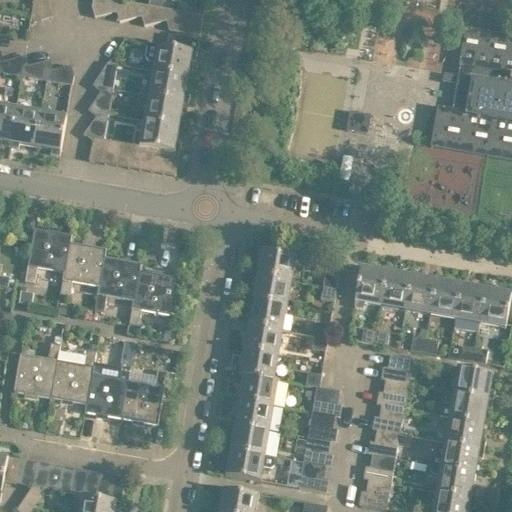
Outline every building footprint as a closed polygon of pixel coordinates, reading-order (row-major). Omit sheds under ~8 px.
[(32,0),(30,17),(40,19),(50,16),(45,0),(32,0)] [(121,0),(91,0),(91,4),(94,16),(116,10),(120,9),(121,0)] [(116,10),(118,20),(141,15),(145,13),(146,4),(124,0),(121,0),(120,9),(116,10)] [(141,15),(143,24),(166,19),(170,18),(172,8),(146,4),(145,13),(141,15)] [(198,35),(202,14),(172,8),(170,18),(166,19),(168,29),(198,35)] [(436,107),(429,145),(429,147),(511,161),(511,38),(464,30),(458,64),(459,64),(451,110),(436,107)] [(153,70),(186,76),(189,59),(194,60),(198,40),(167,34),(165,45),(158,44),(153,70)] [(0,71),(21,75),(22,65),(27,64),(24,54),(2,60),(0,60),(0,71)] [(21,75),(46,79),(48,70),(52,68),(49,58),(27,64),(22,65),(21,75)] [(103,86),(113,88),(117,63),(107,61),(91,83),(100,90),(103,86)] [(48,70),(46,79),(72,84),(73,76),(70,63),(52,68),(48,70)] [(149,95),(187,101),(188,93),(183,92),(186,76),(153,70),(149,95)] [(98,111),(108,113),(113,88),(103,86),(100,90),(86,108),(95,115),(98,111)] [(144,119),(178,125),(180,109),(185,110),(187,101),(149,95),(144,119)] [(0,144),(8,145),(15,107),(0,104),(0,144)] [(18,143),(34,145),(40,112),(15,107),(8,145),(17,147),(18,143)] [(348,110),(345,129),(365,133),(368,114),(348,110)] [(95,136),(104,138),(108,113),(98,111),(95,115),(81,133),(91,140),(95,136)] [(66,116),(40,112),(34,145),(51,148),(50,153),(59,155),(66,116)] [(178,125),(144,119),(140,144),(145,145),(156,147),(166,149),(178,151),(180,142),(175,141),(178,125)] [(108,139),(104,138),(95,136),(91,140),(88,160),(104,163),(108,139)] [(104,163),(116,165),(120,141),(108,139),(104,163)] [(116,165),(127,167),(132,143),(120,141),(116,165)] [(127,167),(140,169),(145,145),(140,144),(132,143),(127,167)] [(156,147),(145,145),(140,169),(151,171),(156,147)] [(162,173),(166,149),(156,147),(151,171),(162,173)] [(162,173),(174,175),(178,151),(166,149),(162,173)] [(70,234),(33,228),(24,281),(34,283),(37,267),(63,272),(68,242),(69,242),(70,234)] [(63,272),(59,296),(68,297),(71,281),(98,285),(101,265),(103,257),(104,249),(69,242),(68,242),(63,272)] [(253,266),(252,274),(290,281),(294,255),(261,249),(258,266),(253,266)] [(322,286),(335,288),(341,258),(327,256),(322,286)] [(106,296),(132,301),(139,263),(103,257),(101,265),(98,286),(98,285),(93,309),(103,311),(106,296)] [(354,300),(379,305),(386,266),(378,264),(376,270),(360,267),(354,300)] [(379,305),(403,309),(409,276),(394,273),(395,267),(386,266),(379,305)] [(132,301),(128,324),(138,325),(141,311),(167,315),(174,278),(138,272),(133,301),(132,301)] [(403,309),(430,314),(437,275),(426,273),(425,278),(409,276),(403,309)] [(255,283),(252,299),(286,305),(290,281),(252,274),(250,282),(255,283)] [(430,314),(455,318),(461,285),(447,282),(448,277),(437,275),(430,314)] [(0,285),(7,287),(8,278),(0,276),(0,285)] [(478,322),(485,283),(476,282),(475,287),(461,285),(455,318),(478,322)] [(494,285),(485,283),(478,322),(504,327),(510,293),(493,290),(494,285)] [(333,301),(335,288),(322,286),(320,299),(333,301)] [(29,303),(31,293),(19,291),(17,301),(29,303)] [(244,314),(242,323),(281,330),(286,305),(252,299),(249,315),(244,314)] [(64,307),(57,306),(56,315),(63,316),(64,307)] [(0,322),(8,324),(10,313),(0,311),(0,322)] [(246,333),(243,349),(277,355),(281,330),(242,323),(241,333),(246,333)] [(315,324),(313,336),(326,338),(328,326),(315,324)] [(172,329),(163,328),(161,340),(170,341),(172,329)] [(361,342),(372,345),(375,330),(364,328),(361,342)] [(375,330),(372,345),(385,347),(388,332),(375,330)] [(326,338),(313,336),(311,348),(324,351),(326,338)] [(409,351),(423,353),(426,339),(412,336),(409,351)] [(426,339),(423,353),(434,355),(437,341),(426,339)] [(13,391),(49,397),(56,360),(59,345),(58,344),(52,343),(50,343),(47,359),(20,353),(13,391)] [(89,343),(87,350),(95,351),(97,344),(89,343)] [(459,360),(471,362),(474,348),(461,345),(459,360)] [(84,413),(120,419),(126,380),(128,380),(134,348),(127,346),(126,352),(124,351),(121,368),(93,363),(91,374),(85,404),(84,413)] [(474,348),(471,362),(482,364),(485,350),(474,348)] [(49,397),(85,404),(91,374),(93,363),(95,351),(87,350),(86,349),(83,365),(56,360),(49,397)] [(233,373),(239,375),(272,380),(277,355),(243,349),(240,365),(235,364),(233,373)] [(386,369),(409,372),(411,359),(389,355),(386,369)] [(384,380),(407,384),(409,372),(386,369),(382,368),(379,380),(384,380)] [(453,391),(492,398),(493,390),(489,389),(491,374),(457,368),(453,391)] [(154,385),(128,380),(120,419),(156,426),(164,380),(166,371),(157,370),(154,385)] [(173,373),(166,371),(164,380),(172,381),(173,373)] [(304,386),(316,388),(317,388),(320,375),(306,373),(304,386)] [(242,384),(240,399),(272,405),(276,381),(272,380),(239,375),(238,383),(242,384)] [(384,380),(382,392),(405,396),(407,384),(384,380)] [(317,388),(316,388),(314,400),(337,404),(339,392),(317,388)] [(490,407),(492,398),(453,391),(450,409),(442,407),(439,409),(438,414),(449,416),(483,422),(486,406),(490,407)] [(405,396),(382,392),(382,393),(377,392),(375,405),(380,405),(403,409),(405,396)] [(232,414),(230,423),(268,430),(272,405),(240,399),(237,415),(232,414)] [(337,404),(314,400),(312,412),(335,417),(334,417),(339,418),(341,405),(336,405),(337,404)] [(380,405),(378,416),(401,421),(403,409),(380,405)] [(335,417),(312,412),(309,425),(332,430),(334,417),(335,417)] [(378,417),(373,416),(371,429),(375,430),(398,434),(401,421),(378,416),(378,417)] [(444,441),(483,448),(484,439),(480,438),(483,422),(449,416),(444,441)] [(233,434),(231,450),(263,455),(268,430),(230,423),(228,433),(233,434)] [(332,430),(309,425),(307,438),(330,442),(330,443),(334,443),(336,431),(332,430)] [(396,446),(398,434),(375,430),(373,442),(396,446)] [(307,438),(305,450),(328,454),(330,443),(330,442),(307,438)] [(481,457),(483,448),(444,441),(442,457),(433,456),(430,459),(429,464),(440,466),(474,472),(477,456),(481,457)] [(366,455),(371,456),(371,455),(394,459),(396,446),(373,442),(373,443),(369,442),(366,455)] [(259,481),(261,467),(269,469),(273,466),(274,457),(263,455),(231,450),(228,466),(223,465),(221,474),(259,481)] [(305,450),(303,462),(326,466),(325,467),(330,468),(332,455),(328,454),(305,450)] [(0,491),(1,491),(3,482),(14,484),(18,459),(0,455),(0,491)] [(371,455),(371,456),(369,467),(392,471),(394,459),(371,455)] [(20,485),(32,487),(34,487),(38,463),(25,460),(20,485)] [(303,462),(303,464),(301,475),(323,479),(325,467),(326,466),(303,462)] [(34,487),(41,488),(46,489),(50,465),(38,463),(34,487)] [(50,465),(46,489),(59,491),(63,467),(50,465)] [(436,491),(474,498),(475,489),(471,488),(474,472),(440,466),(436,491)] [(59,491),(71,493),(75,469),(63,467),(59,491)] [(366,480),(390,484),(392,471),(369,467),(364,467),(362,479),(366,480)] [(71,493),(83,496),(87,471),(75,469),(71,493)] [(87,471),(83,496),(96,498),(100,474),(87,471)] [(96,498),(108,500),(113,476),(100,474),(96,498)] [(323,479),(301,475),(298,488),(325,493),(327,480),(323,479)] [(108,500),(121,502),(125,478),(113,476),(108,500)] [(366,480),(364,493),(387,496),(390,484),(366,480)] [(37,511),(41,488),(34,487),(32,487),(16,510),(18,511),(37,511)] [(214,511),(253,511),(256,494),(224,488),(221,505),(216,504),(214,511)] [(472,507),(474,498),(436,491),(431,511),(467,511),(468,506),(472,507)] [(364,493),(360,492),(358,504),(385,509),(387,496),(364,493)] [(83,496),(79,511),(114,511),(114,510),(119,511),(121,502),(108,500),(96,498),(83,496)] [(302,511),(325,511),(327,507),(304,502),(302,511)]
